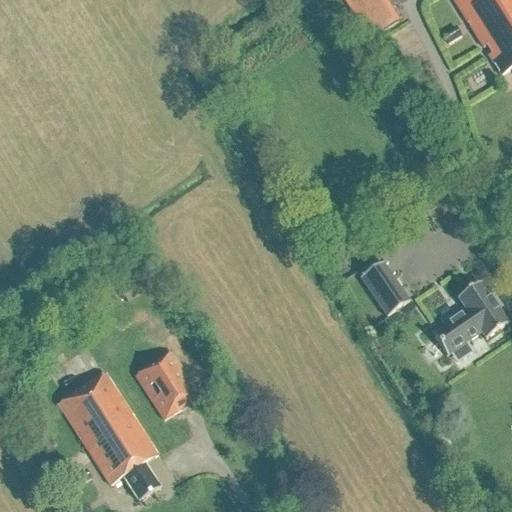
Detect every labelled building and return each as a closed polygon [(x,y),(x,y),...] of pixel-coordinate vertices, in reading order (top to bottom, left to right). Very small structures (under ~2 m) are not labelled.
[(511,0),(451,0),(500,78),(511,70),(511,0)] [(447,48),(461,40),(455,30),(441,38),(447,48)] [(431,225),(451,212),(439,192),(418,206),(431,225)] [(155,290),(138,266),(112,284),(129,308),(155,290)] [(386,321),(408,306),(382,267),(360,281),(386,321)] [(485,343),(507,328),(480,287),(457,302),(466,314),(431,338),(446,360),(481,337),(485,343)] [(57,351),(40,362),(46,372),(63,360),(57,351)] [(165,424),(199,402),(170,358),(137,380),(165,424)] [(119,483),(127,495),(134,507),(159,491),(144,467),(155,460),(102,375),(55,405),(109,490),(119,483)] [(14,464),(26,483),(38,475),(26,456),(14,464)] [(165,457),(145,470),(160,493),(180,480),(165,457)]
